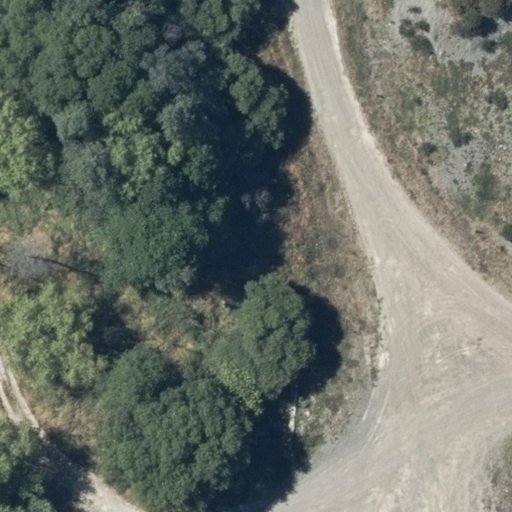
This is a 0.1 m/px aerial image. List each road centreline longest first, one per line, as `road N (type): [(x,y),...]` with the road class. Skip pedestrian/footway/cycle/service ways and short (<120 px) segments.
road 1 (track): [(445,317),(333,116),(318,0)]
road 2 (track): [(445,317),(321,505),(296,511)]
